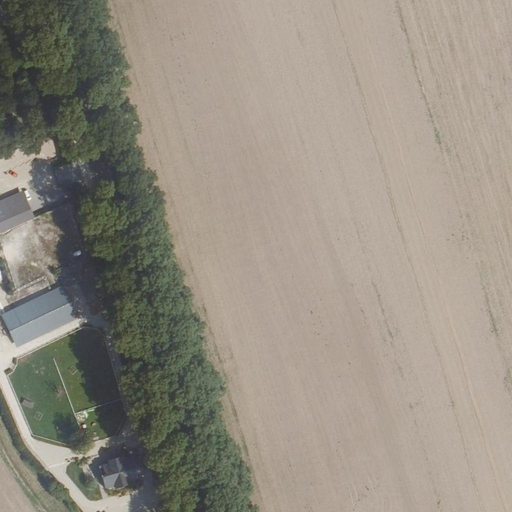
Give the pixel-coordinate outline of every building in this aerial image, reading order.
[(26,116),(29,123),(36,122),(34,113),(26,116)] [(0,205),(22,196),(24,195),(22,192),(0,201),(0,205)] [(32,214),(24,195),(22,196),(30,215),(32,214)] [(0,227),(30,215),(22,196),(0,205),(0,227)] [(0,231),(33,217),(32,214),(30,215),(0,227),(0,231)] [(14,314),(63,291),(65,290),(63,287),(10,312),(12,315),(14,314)] [(72,306),(65,290),(63,291),(70,307),(72,306)] [(70,307),(63,291),(14,314),(22,330),(70,307)] [(21,335),(74,309),(72,306),(70,307),(22,330),(19,332),(21,335)] [(22,330),(14,314),(12,315),(19,332),(22,330)] [(129,482),(141,479),(136,455),(99,463),(106,497),(117,495),(116,489),(130,486),(129,482)] [(45,498),(57,511),(64,511),(67,510),(70,507),(75,503),(62,485),(55,490),(51,493),(45,498)]
